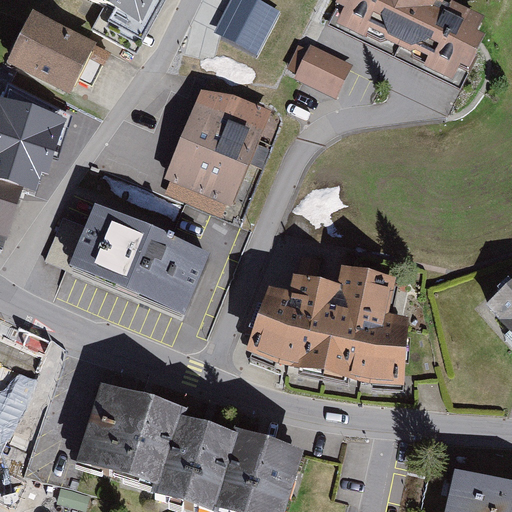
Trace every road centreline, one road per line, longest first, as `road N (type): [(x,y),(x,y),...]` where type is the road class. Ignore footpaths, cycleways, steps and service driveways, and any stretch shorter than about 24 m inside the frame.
road 1 (residential): [(0,302),(83,344),(302,417),(511,434)]
road 2 (residential): [(0,302),(54,205),(163,56),(190,0)]
